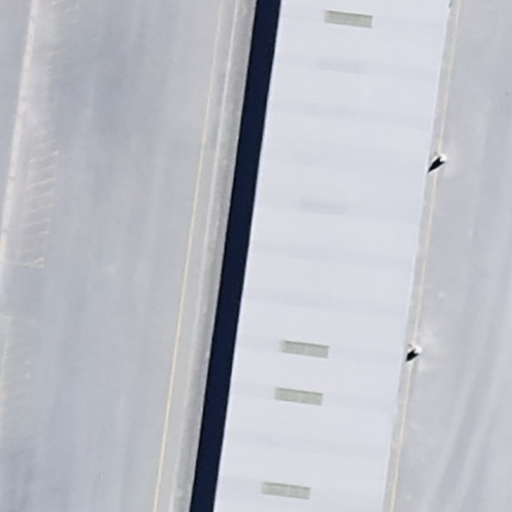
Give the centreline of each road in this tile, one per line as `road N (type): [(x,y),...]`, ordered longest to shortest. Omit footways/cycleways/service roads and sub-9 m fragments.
road 1 (unknown): [(157,0),(69,511)]
road 2 (unknown): [(494,511),(511,346)]
